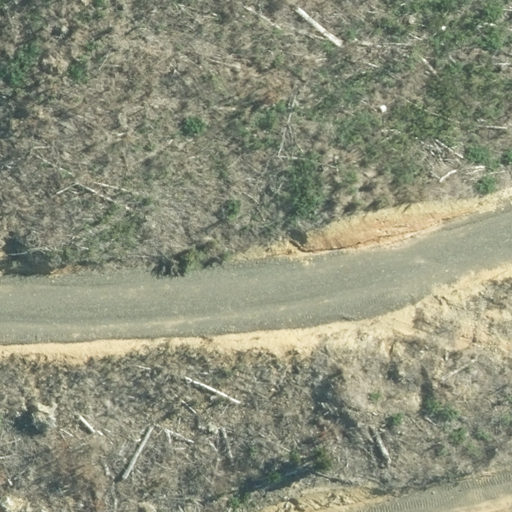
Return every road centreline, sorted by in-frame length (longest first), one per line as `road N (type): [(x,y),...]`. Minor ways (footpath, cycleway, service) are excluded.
road 1 (track): [(0,277),(127,306),(415,255),(511,247)]
road 2 (track): [(272,511),(344,468),(511,466)]
